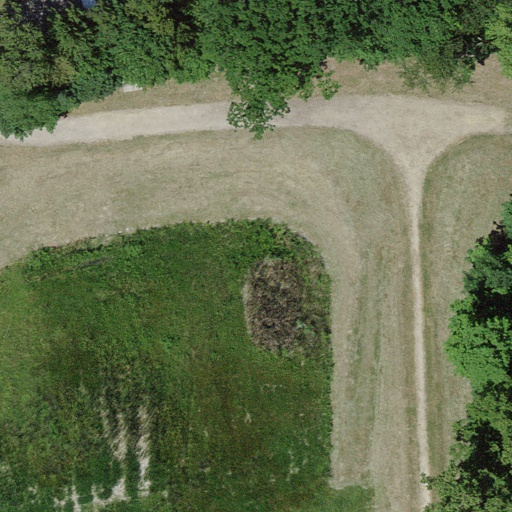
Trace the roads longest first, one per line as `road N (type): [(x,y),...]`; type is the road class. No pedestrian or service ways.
road 1 (track): [(511,97),(361,88),(0,128)]
road 2 (track): [(361,88),(385,379)]
